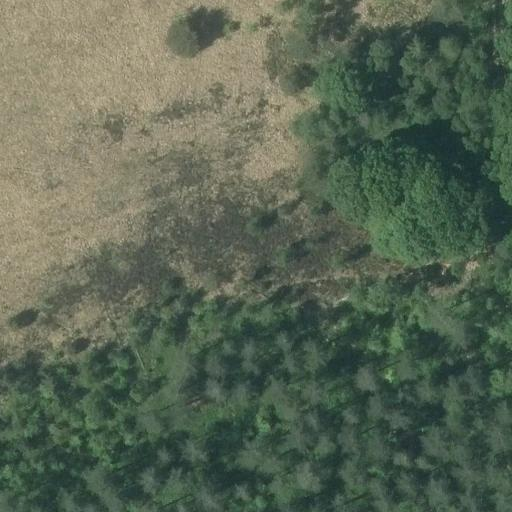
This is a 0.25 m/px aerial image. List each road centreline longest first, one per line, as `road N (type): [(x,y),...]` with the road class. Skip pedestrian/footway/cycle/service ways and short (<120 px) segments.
road 1 (track): [(0,376),(298,288),(511,280)]
road 2 (track): [(500,0),(511,150)]
